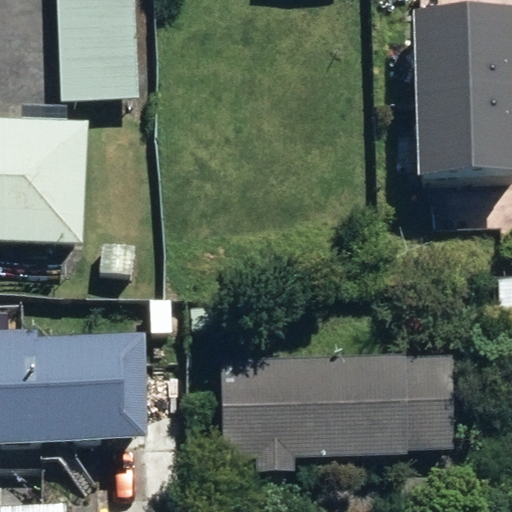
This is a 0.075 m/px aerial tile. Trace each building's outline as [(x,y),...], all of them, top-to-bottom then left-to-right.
[(133,0),(55,0),(60,109),(138,106),(133,0)] [(511,27),(412,29),(414,189),(511,187),(511,27)] [(86,131),(0,126),(0,251),(80,255),(86,131)] [(0,454),(156,455),(156,351),(38,351),(38,344),(0,344),(0,454)] [(451,363),(219,368),(222,469),(253,468),(254,481),(294,480),(294,467),(408,465),(408,459),(453,458),(451,363)]
